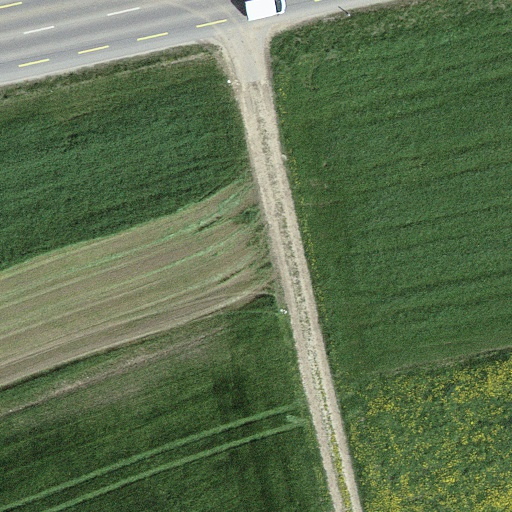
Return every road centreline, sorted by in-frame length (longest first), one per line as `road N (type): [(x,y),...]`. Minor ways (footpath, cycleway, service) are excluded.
road 1 (track): [(350,511),(294,325),(252,73),(221,0)]
road 2 (primary): [(205,0),(0,42)]
